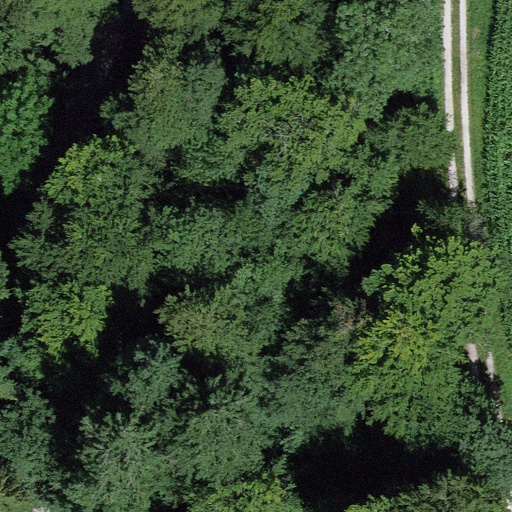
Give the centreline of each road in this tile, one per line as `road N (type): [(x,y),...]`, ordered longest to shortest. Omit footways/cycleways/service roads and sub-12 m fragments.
road 1 (track): [(116,0),(28,480),(35,511)]
road 2 (track): [(496,511),(468,235),(471,0)]
